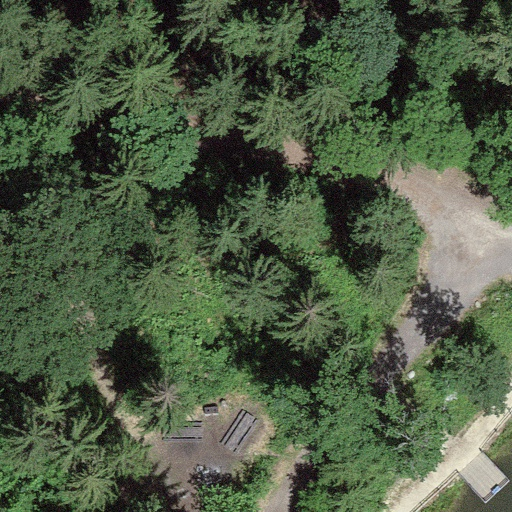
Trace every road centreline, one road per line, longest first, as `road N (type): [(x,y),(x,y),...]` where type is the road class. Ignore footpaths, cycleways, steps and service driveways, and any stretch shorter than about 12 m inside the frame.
road 1 (track): [(511,249),(0,133)]
road 2 (track): [(346,511),(500,247)]
